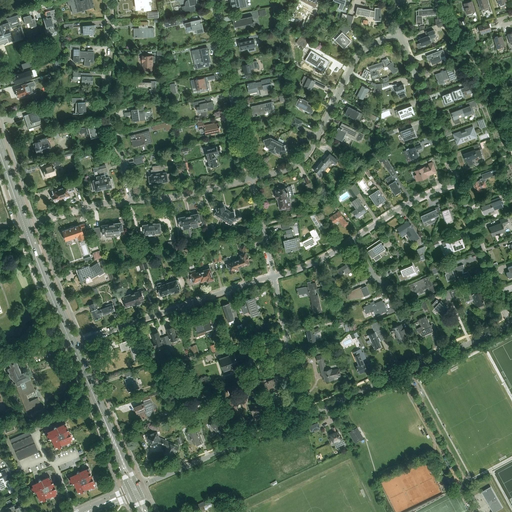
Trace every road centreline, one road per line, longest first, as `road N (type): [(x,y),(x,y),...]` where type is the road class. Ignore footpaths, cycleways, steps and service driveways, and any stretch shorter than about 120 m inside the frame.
road 1 (unclassified): [(304,417),(511,324)]
road 2 (residential): [(251,179),(304,158),(359,55),(401,35)]
road 3 (residential): [(72,343),(273,276)]
road 4 (residential): [(132,202),(107,80),(106,0)]
road 5 (unclassified): [(134,489),(304,417)]
road 6 (residential): [(251,179),(214,0)]
road 7 (secondary): [(134,489),(72,343)]
road 8 (residential): [(456,183),(401,35)]
road 9 (residential): [(304,417),(273,276)]
road 10 (residential): [(132,202),(251,179)]
road 11 (secondary): [(72,343),(27,231)]
road 12 (residential): [(351,241),(456,183)]
